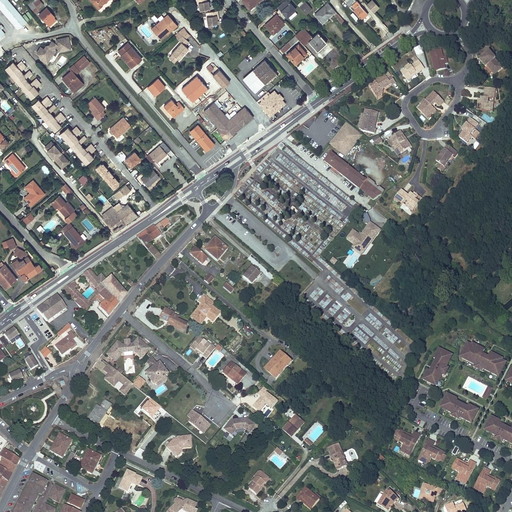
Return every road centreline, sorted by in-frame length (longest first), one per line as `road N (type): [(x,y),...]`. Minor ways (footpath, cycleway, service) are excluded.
road 1 (residential): [(159,212),(20,48)]
road 2 (residential): [(204,181),(78,33)]
road 3 (residential): [(457,80),(434,79),(404,106),(428,133),(458,99)]
road 4 (residential): [(214,206),(121,311)]
road 5 (residential): [(121,311),(207,383),(219,404)]
road 6 (residential): [(317,102),(228,0)]
road 7 (unknown): [(34,132),(40,152),(110,236)]
